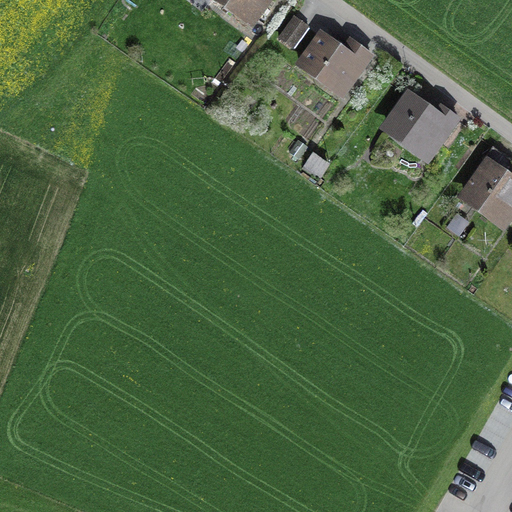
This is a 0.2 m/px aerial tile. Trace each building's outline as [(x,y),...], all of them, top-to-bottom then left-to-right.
[(218,0),(252,24),(270,0),(218,0)] [(294,17),(278,37),(291,48),(307,27),(294,17)] [(332,96),(347,72),(357,78),(367,61),(348,49),(340,60),(317,45),(298,74),(332,96)] [(409,102),(387,133),(419,156),(435,134),(443,139),(456,121),(442,112),(436,121),(409,102)] [(463,196),(495,220),(511,199),(511,181),(504,175),(511,163),(511,162),(492,148),(482,161),(487,164),(463,196)]
